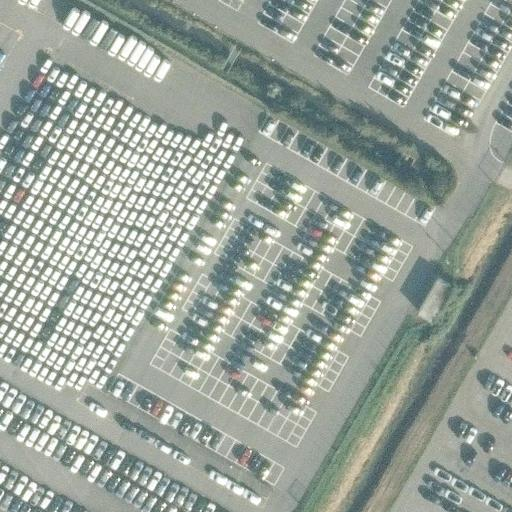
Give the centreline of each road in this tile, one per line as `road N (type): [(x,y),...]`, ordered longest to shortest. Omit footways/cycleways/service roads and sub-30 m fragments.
road 1 (unknown): [(222,133),(65,401)]
road 2 (unknown): [(438,136),(511,13)]
road 3 (unknown): [(462,0),(396,112)]
